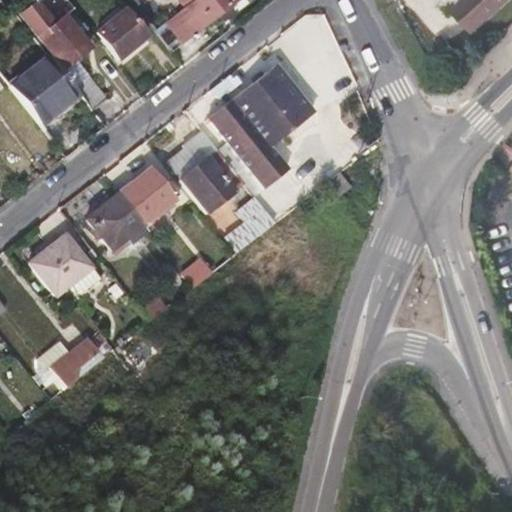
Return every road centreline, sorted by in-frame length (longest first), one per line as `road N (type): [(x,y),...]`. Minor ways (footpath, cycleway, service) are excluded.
road 1 (residential): [(0,233),(298,0)]
road 2 (secondary): [(328,460),(366,320),(432,170)]
road 3 (secondary): [(328,460),(368,361),(391,347),(428,353),(507,438)]
road 4 (residential): [(507,438),(450,263),(432,170)]
road 5 (tertiary): [(432,170),(350,0)]
